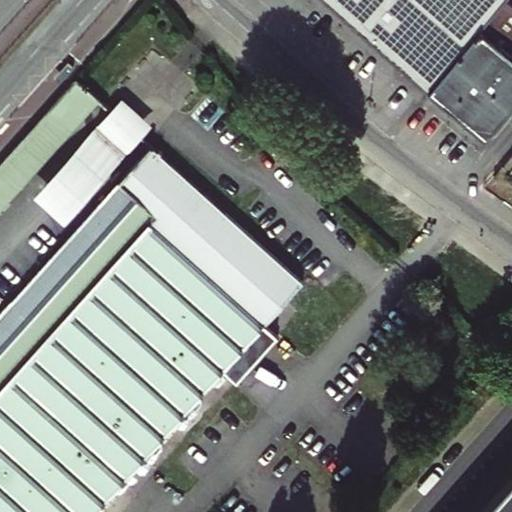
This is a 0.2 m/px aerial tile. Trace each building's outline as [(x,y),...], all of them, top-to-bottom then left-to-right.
[(328,0),(431,89),(484,28),(488,22),(507,0),(328,0)] [(507,0),(488,22),(511,42),(511,3),(508,0),(507,0)] [(430,91),(486,140),(511,110),(511,52),(484,28),(431,89),(430,91)] [(51,105),(77,129),(105,99),(79,75),(51,105)] [(38,193),(69,220),(156,123),(126,96),(38,193)] [(0,162),(0,215),(77,129),(51,105),(0,162)] [(0,511),(96,511),(229,365),(242,376),(282,331),(269,320),(307,278),(154,142),(121,178),(138,193),(119,213),(103,199),(0,313),(0,511)] [(103,199),(119,213),(138,193),(121,178),(103,199)] [(348,310),(364,293),(342,273),(326,290),(348,310)] [(292,511),(297,508),(260,469),(213,511),(292,511)] [(511,511),(511,475),(478,511),(511,511)]
